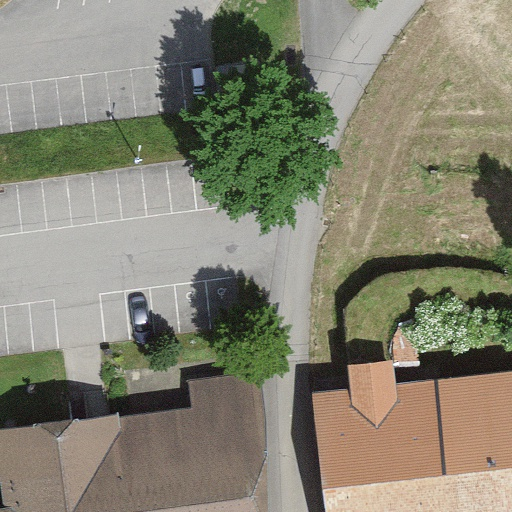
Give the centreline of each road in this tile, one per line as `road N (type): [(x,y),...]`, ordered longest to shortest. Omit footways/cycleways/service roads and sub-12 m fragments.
road 1 (track): [(289,511),(300,237)]
road 2 (unclassified): [(300,237),(325,127),(346,79),(399,0)]
